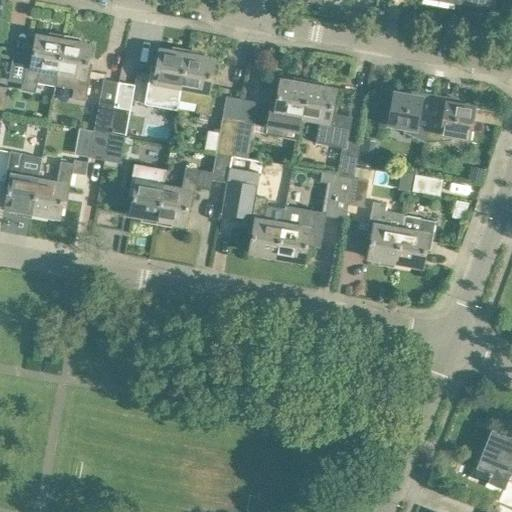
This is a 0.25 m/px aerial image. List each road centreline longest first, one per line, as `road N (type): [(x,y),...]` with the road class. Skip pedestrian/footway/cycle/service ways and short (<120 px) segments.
road 1 (residential): [(454,337),(0,256)]
road 2 (residential): [(511,77),(251,27)]
road 3 (residential): [(389,511),(454,337)]
road 4 (residential): [(454,337),(511,179)]
road 5 (residential): [(251,27),(98,0)]
